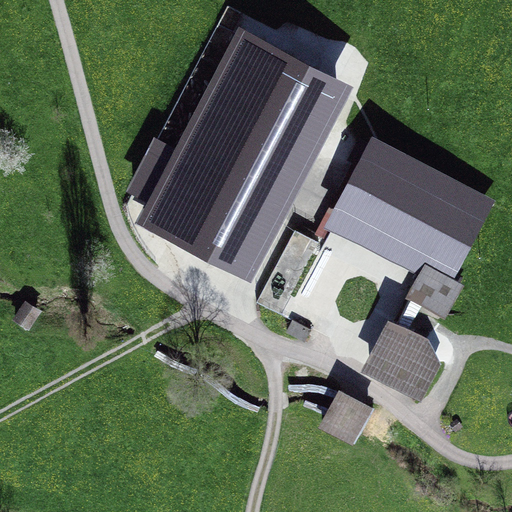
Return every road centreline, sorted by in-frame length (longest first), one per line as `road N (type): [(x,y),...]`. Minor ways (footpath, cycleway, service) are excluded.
road 1 (unclassified): [(55,0),(117,220),(139,257),(201,311),(250,331),(273,373),(280,421),(254,511)]
road 2 (track): [(511,461),(472,464),(392,409),(250,331)]
